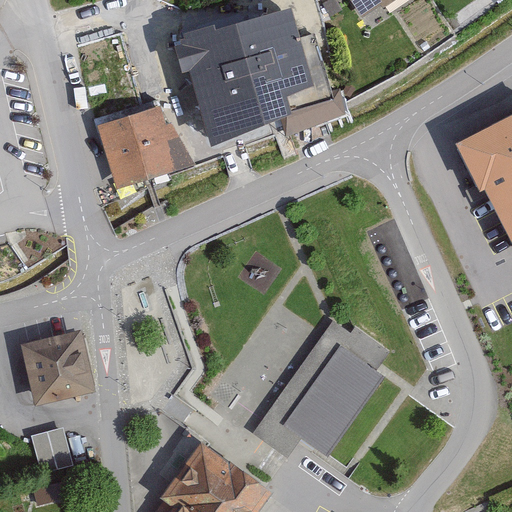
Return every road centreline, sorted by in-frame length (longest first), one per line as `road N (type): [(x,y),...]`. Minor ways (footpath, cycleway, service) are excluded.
road 1 (residential): [(377,136),(473,371),(476,418),(453,462),(411,511)]
road 2 (residential): [(94,264),(377,136)]
road 3 (residential): [(35,0),(94,264)]
road 4 (unclassified): [(98,292),(122,511)]
road 5 (residential): [(377,136),(511,45)]
